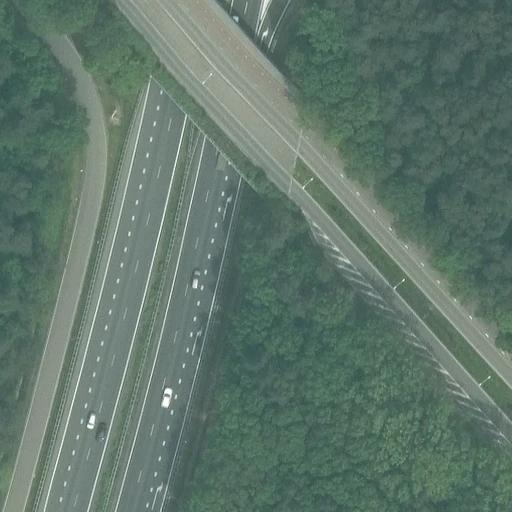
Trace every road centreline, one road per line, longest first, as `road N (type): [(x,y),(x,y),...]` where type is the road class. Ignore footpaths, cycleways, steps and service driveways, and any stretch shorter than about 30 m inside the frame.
road 1 (secondary): [(120,0),(511,435)]
road 2 (unclassified): [(7,511),(94,187),(94,126),(57,41),(23,0)]
road 3 (motorway): [(194,0),(72,511)]
road 4 (secondary): [(511,377),(167,0)]
road 5 (motorway): [(129,511),(234,59)]
